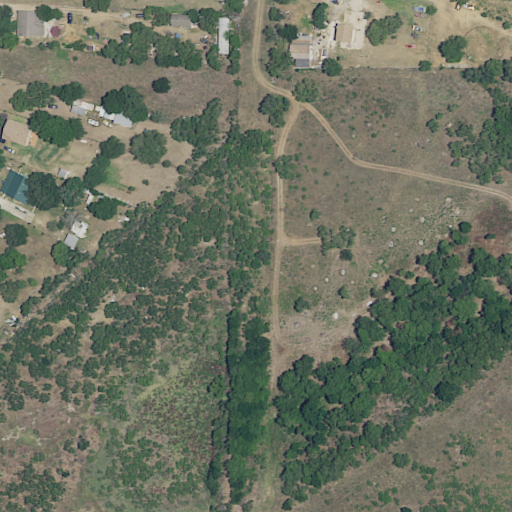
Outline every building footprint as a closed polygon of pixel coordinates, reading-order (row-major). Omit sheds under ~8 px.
[(42,35),(42,10),(17,11),(17,35),(42,35)] [(188,14),(170,15),(170,26),(189,25),(188,14)] [(217,54),(226,54),(227,18),(218,17),(217,54)] [(351,41),(352,24),(337,22),(335,39),(351,41)] [(309,58),(310,35),(292,35),(291,58),(309,58)] [(308,60),(295,59),(294,66),(308,67),(308,60)] [(104,106),(102,120),(130,125),(133,111),(104,106)] [(31,126),(6,118),(0,136),(0,137),(24,145),(31,126)] [(0,191),(25,203),(35,181),(9,169),(0,189),(0,191)] [(81,236),(86,226),(74,221),(69,230),(81,236)] [(62,243),(73,248),(78,238),(67,233),(62,243)]
